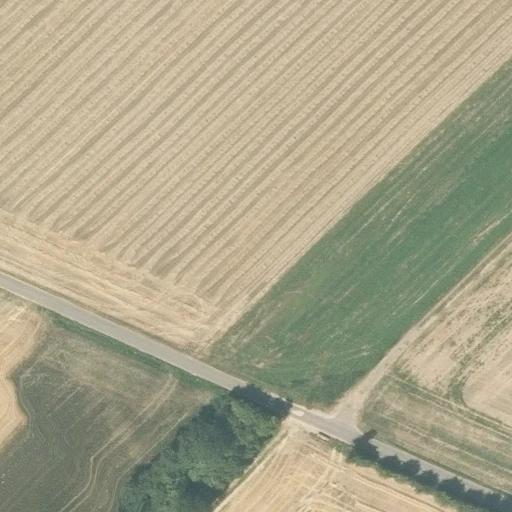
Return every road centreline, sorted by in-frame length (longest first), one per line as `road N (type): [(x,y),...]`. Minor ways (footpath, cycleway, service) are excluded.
road 1 (unclassified): [(511,510),(0,280)]
road 2 (track): [(511,243),(384,363),(332,429)]
road 3 (track): [(301,415),(202,511)]
